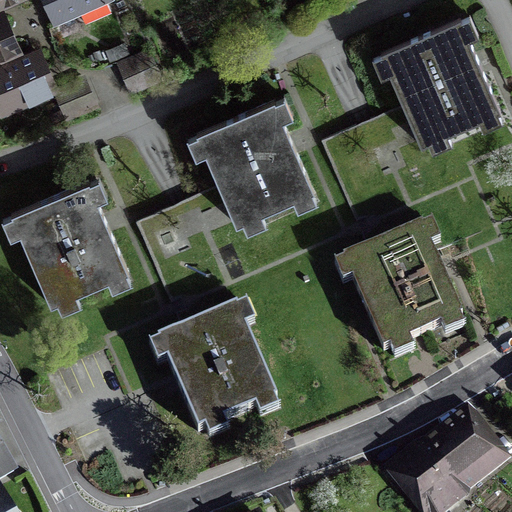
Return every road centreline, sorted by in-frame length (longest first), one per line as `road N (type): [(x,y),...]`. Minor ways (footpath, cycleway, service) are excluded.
road 1 (residential): [(398,0),(140,113),(0,162)]
road 2 (residential): [(511,356),(386,426),(167,511)]
road 3 (residential): [(77,511),(0,381)]
